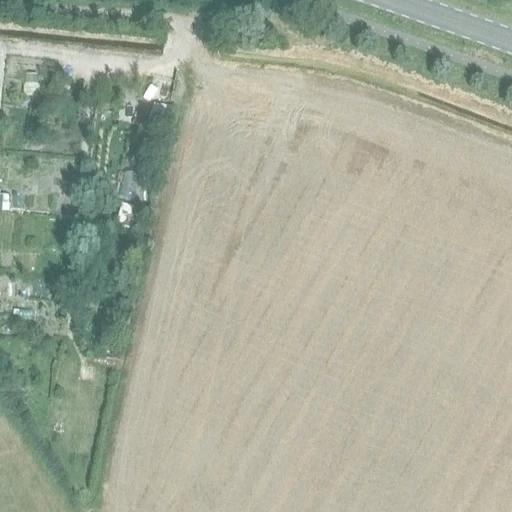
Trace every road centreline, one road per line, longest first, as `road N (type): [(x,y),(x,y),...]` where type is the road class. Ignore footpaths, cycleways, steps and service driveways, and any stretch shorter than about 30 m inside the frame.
road 1 (unclassified): [(0,5),(216,26)]
road 2 (secondary): [(511,42),(392,0)]
